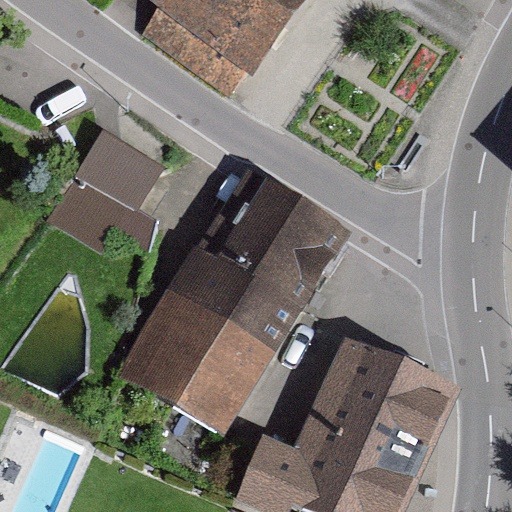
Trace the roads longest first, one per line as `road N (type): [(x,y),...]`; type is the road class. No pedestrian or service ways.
road 1 (residential): [(473,236),(423,233),(232,137),(39,0)]
road 2 (tertiary): [(473,236),(493,468),(486,511)]
road 3 (tertiary): [(511,84),(481,175),(473,236)]
